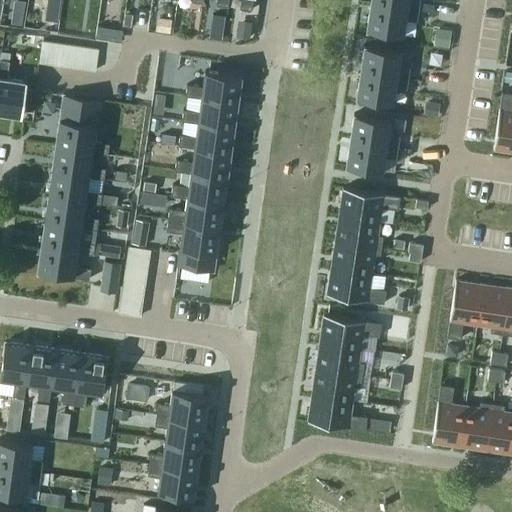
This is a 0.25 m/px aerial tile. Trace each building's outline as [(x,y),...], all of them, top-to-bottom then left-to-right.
[(218,0),(217,7),(228,9),(229,0),(218,0)] [(242,0),(241,10),(254,12),(255,0),(242,0)] [(371,0),(371,3),(421,10),(422,0),(371,0)] [(371,3),(368,26),(405,32),(406,20),(419,22),(421,10),(371,3)] [(47,7),(46,19),(58,21),(60,9),(47,7)] [(13,11),(11,23),(22,25),(24,13),(13,11)] [(125,13),(123,25),(131,26),(133,14),(125,13)] [(157,17),(155,30),(171,32),(173,19),(157,17)] [(239,19),(236,36),(249,38),(252,21),(239,19)] [(211,25),(209,37),(222,39),(224,27),(211,25)] [(439,28),(436,45),(449,48),(452,30),(439,28)] [(50,62),(53,41),(42,39),(39,61),(50,62)] [(62,64),(65,42),(53,41),(50,62),(62,64)] [(65,42),(62,64),(72,65),(75,44),(65,42)] [(84,67),(87,46),(75,44),(72,65),(84,67)] [(365,44),(361,71),(409,78),(410,67),(399,65),(401,50),(365,44)] [(87,46),(84,67),(94,68),(97,47),(87,46)] [(11,53),(1,52),(0,57),(0,59),(10,61),(11,53)] [(0,76),(0,77),(0,79),(0,111),(20,114),(20,116),(22,116),(27,80),(26,79),(25,80),(7,78),(10,61),(0,59),(0,76)] [(187,84),(185,95),(201,97),(202,96),(238,101),(241,75),(205,70),(203,86),(187,84)] [(361,71),(357,97),(393,102),(395,88),(407,89),(409,78),(361,71)] [(511,92),(502,91),(494,149),(511,151),(511,92)] [(156,92),(154,102),(164,103),(166,93),(156,92)] [(64,94),(56,144),(92,149),(92,152),(108,154),(110,143),(94,140),(96,123),(92,122),(95,98),(64,94)] [(184,109),(182,120),(198,122),(198,121),(234,126),(238,101),(202,96),(201,97),(199,111),(184,109)] [(429,101),(427,115),(438,117),(440,102),(429,101)] [(354,113),(350,139),(398,146),(400,135),(388,133),(390,118),(354,113)] [(180,134),(178,145),(194,147),(194,146),(231,151),(234,126),(198,121),(198,122),(196,136),(180,134)] [(165,131),(164,141),(175,143),(176,133),(165,131)] [(350,139),(346,165),(382,171),(385,156),(397,158),(398,146),(350,139)] [(56,144),(53,169),(89,174),(88,176),(103,179),(104,179),(106,168),(90,165),(92,152),(92,149),(56,144)] [(177,158),(175,170),(191,172),(191,171),(227,176),(231,151),(194,146),(194,147),(192,161),(177,158)] [(53,169),(49,194),(85,199),(84,202),(101,204),(101,202),(117,204),(118,195),(101,192),(103,179),(88,176),(89,174),(53,169)] [(115,169),(114,178),(126,180),(128,171),(115,169)] [(173,183),(171,195),(187,197),(188,196),(224,201),(227,176),(191,171),(191,172),(189,186),(173,183)] [(145,181),(143,190),(155,191),(157,182),(145,181)] [(343,187),(339,214),(380,220),(382,206),(399,209),(401,195),(343,187)] [(142,191),(140,202),(150,204),(152,193),(142,191)] [(49,194),(45,219),(81,224),(81,226),(97,229),(99,217),(82,215),(84,202),(85,199),(49,194)] [(170,207),(168,220),(184,222),(184,221),(220,226),(224,201),(188,196),(187,197),(185,210),(170,207)] [(427,208),(429,200),(418,199),(417,198),(415,206),(427,208)] [(119,208),(116,226),(127,227),(130,210),(119,208)] [(339,214),(335,240),(381,247),(383,235),(378,234),(380,220),(339,214)] [(45,219),(42,244),(77,249),(77,251),(93,254),(95,242),(97,229),(81,226),(81,224),(45,219)] [(137,219),(133,243),(145,245),(149,221),(137,219)] [(168,220),(166,230),(182,232),(180,246),(178,265),(182,266),(180,278),(208,281),(210,269),(214,270),(216,251),(220,226),(184,221),(184,222),(168,220)] [(394,238),(393,247),(404,248),(406,240),(394,238)] [(335,240),(331,267),(372,273),(374,258),(380,259),(381,247),(335,240)] [(423,244),(410,241),(407,259),(421,261),(423,244)] [(101,242),(99,254),(119,257),(121,245),(101,242)] [(42,244),(38,270),(72,275),(72,276),(90,279),(91,267),(75,265),(77,251),(77,249),(42,244)] [(127,256),(148,259),(150,248),(128,245),(127,256)] [(147,270),(148,259),(127,256),(125,268),(147,270)] [(105,270),(103,288),(117,290),(121,262),(105,260),(103,270),(105,270)] [(331,267),(327,294),(384,303),(386,289),(370,287),(372,273),(331,267)] [(145,282),(147,270),(125,268),(124,279),(145,282)] [(144,293),(145,282),(124,279),(122,290),(144,293)] [(456,279),(447,336),(461,338),(463,322),(477,324),(483,283),(456,279)] [(483,283),(477,324),(491,326),(490,331),(502,333),(509,287),(483,283)] [(511,287),(509,287),(502,333),(511,334),(511,287)] [(142,304),(144,293),(122,290),(120,301),(142,304)] [(409,297),(399,295),(397,307),(407,309),(409,297)] [(140,315),(142,304),(120,301),(119,312),(140,315)] [(324,314),(320,340),(361,347),(363,333),(379,335),(381,322),(324,314)] [(320,340),(316,367),(362,374),(364,362),(359,361),(361,347),(320,340)] [(0,375),(0,393),(13,395),(24,397),(26,381),(32,345),(5,341),(0,375)] [(448,344),(447,354),(458,356),(459,350),(455,345),(448,344)] [(32,345),(26,381),(40,383),(38,399),(49,400),(51,385),(56,348),(32,345)] [(56,348),(51,385),(65,387),(63,402),(74,404),(81,352),(56,348)] [(498,364),(500,352),(492,350),(490,362),(498,364)] [(81,352),(74,404),(85,405),(87,390),(102,392),(107,356),(81,352)] [(508,353),(500,352),(498,364),(506,365),(508,353)] [(316,367),(312,394),(353,400),(355,385),(360,386),(362,374),(316,367)] [(377,367),(376,375),(386,376),(387,368),(377,367)] [(496,381),(497,369),(490,368),(488,379),(496,381)] [(505,370),(497,369),(496,381),(504,382),(505,370)] [(390,386),(401,388),(404,372),(392,371),(390,386)] [(174,381),(172,388),(203,393),(204,385),(174,381)] [(440,383),(432,441),(459,445),(465,404),(452,402),(454,385),(440,383)] [(158,403),(156,415),(205,421),(208,395),(173,391),(171,405),(158,403)] [(312,394),(308,421),(365,429),(367,416),(351,414),(353,400),(312,394)] [(465,404),(459,445),(486,449),(493,402),(480,400),(479,406),(465,404)] [(493,402),(486,449),(511,452),(511,410),(504,410),(505,404),(493,402)] [(95,408),(93,424),(106,426),(108,410),(95,408)] [(116,408),(114,418),(128,420),(129,411),(116,408)] [(8,413),(6,429),(19,430),(21,415),(8,413)] [(156,415),(155,426),(166,427),(165,442),(202,446),(205,421),(156,415)] [(33,419),(31,431),(45,433),(46,421),(33,419)] [(389,433),(391,421),(380,419),(378,431),(389,433)] [(55,427),(54,435),(68,437),(69,429),(55,427)] [(0,439),(0,464),(45,470),(46,460),(32,458),(34,443),(0,439)] [(151,455),(149,466),(199,472),(202,446),(165,442),(163,456),(151,455)] [(97,446),(95,456),(108,457),(109,448),(97,446)] [(0,464),(0,489),(27,493),(29,481),(43,482),(45,470),(0,464)] [(100,466),(98,483),(111,485),(113,468),(100,466)] [(149,466),(148,477),(160,479),(159,492),(196,496),(199,472),(149,466)] [(63,507),(65,495),(52,493),(50,505),(63,507)] [(0,503),(0,511),(23,511),(24,507),(0,503)]
